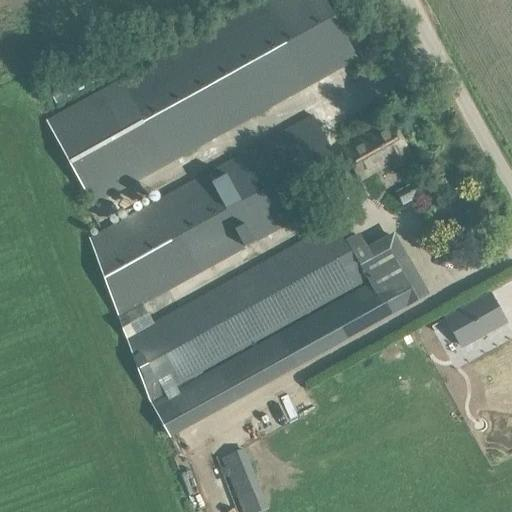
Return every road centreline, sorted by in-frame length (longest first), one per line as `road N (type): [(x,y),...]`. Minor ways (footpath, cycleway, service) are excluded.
road 1 (unknown): [(423,35),(122,206)]
road 2 (unclassified): [(401,0),(511,194)]
road 3 (unknown): [(511,241),(420,243),(355,201)]
